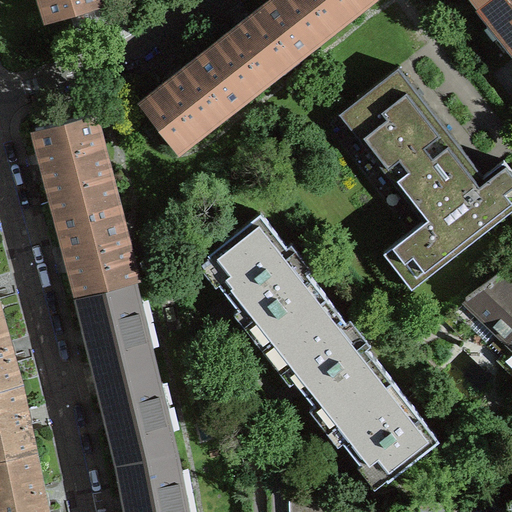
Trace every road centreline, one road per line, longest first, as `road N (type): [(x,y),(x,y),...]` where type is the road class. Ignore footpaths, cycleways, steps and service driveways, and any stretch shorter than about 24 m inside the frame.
road 1 (residential): [(87,511),(63,387),(0,157)]
road 2 (residential): [(207,0),(137,54),(0,96)]
